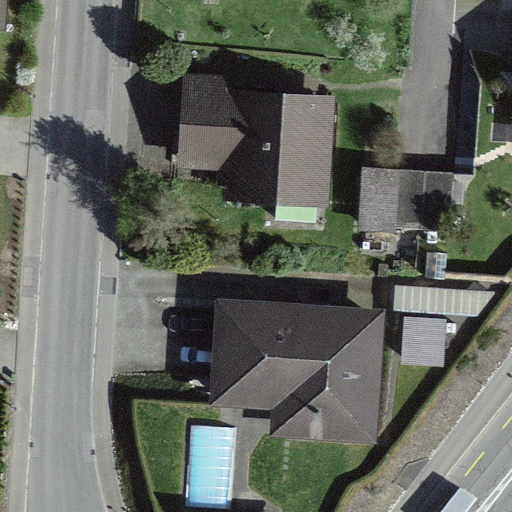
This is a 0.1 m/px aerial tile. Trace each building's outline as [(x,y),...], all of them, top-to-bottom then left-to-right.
[(320,204),(325,97),(232,93),(232,80),(176,78),(171,173),(219,176),(218,200),(320,204)] [(417,172),(363,169),(360,228),(413,231),(417,172)] [(446,174),(417,172),(413,231),(442,233),(446,174)] [(380,314),(211,306),(206,408),(268,410),(266,441),(374,445),(380,314)] [(436,320),(398,318),(396,364),(435,366),(436,320)]
